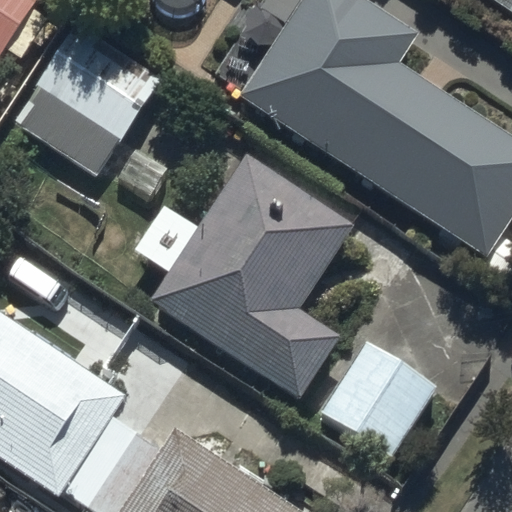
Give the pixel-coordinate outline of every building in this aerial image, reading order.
[(35,0),(0,0),(0,62),(4,57),(22,70),(50,28),(34,18),(43,5),(35,0)] [(285,39),(238,112),(485,270),(496,253),(511,263),(511,262),(511,149),(401,78),(421,48),(346,0),(310,0),(305,9),(291,0),(276,0),(262,24),(285,39)] [(511,0),(476,0),(511,24),(511,0)] [(75,32),(14,132),(99,185),(102,180),(150,210),(152,207),(169,179),(122,149),(162,85),(75,32)] [(167,285),(150,311),(300,413),(341,352),(299,324),(357,239),(250,166),(200,240),(152,207),(150,210),(120,253),(167,285)] [(0,325),(0,467),(66,511),(281,511),(177,442),(164,459),(115,426),(126,410),(0,325)] [(438,396),(364,351),(318,428),(392,472),(438,396)]
